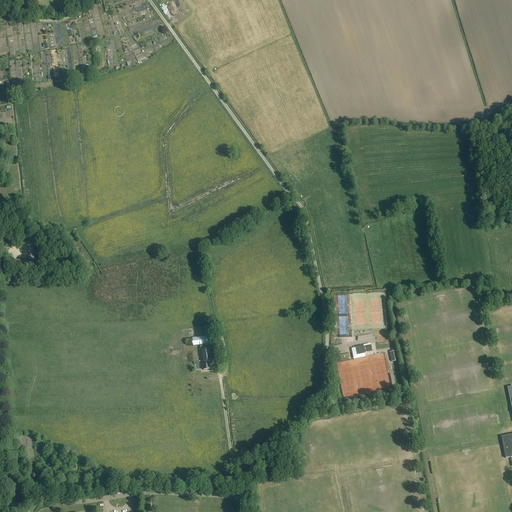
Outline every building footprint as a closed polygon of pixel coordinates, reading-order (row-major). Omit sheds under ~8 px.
[(9,260),(9,270),(25,270),(26,261),(9,260)] [(192,339),(193,345),(211,343),(209,326),(203,327),(204,335),(203,335),(204,337),(205,336),(205,337),(192,339)] [(363,347),(363,346),(355,348),(356,356),(365,354),(364,353),(372,351),(373,351),(372,346),(371,346),(363,347)] [(209,363),(213,363),(211,349),(199,350),(201,364),(202,364),(203,370),(210,369),(209,363)] [(398,361),(396,351),(389,352),(391,362),(398,361)] [(511,434),(501,437),(505,459),(510,458),(511,457),(511,434)]
